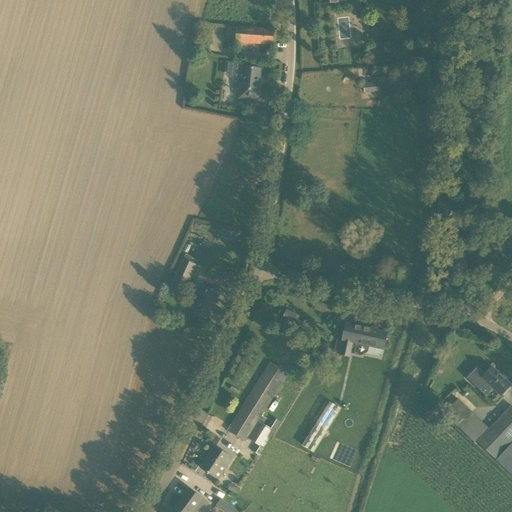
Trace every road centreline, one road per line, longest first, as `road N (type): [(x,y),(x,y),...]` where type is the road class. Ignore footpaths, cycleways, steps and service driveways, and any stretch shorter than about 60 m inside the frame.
road 1 (unclassified): [(257,271),(284,120),(287,0)]
road 2 (unclassified): [(511,346),(482,325),(422,306),(257,271)]
road 3 (unclassified): [(148,511),(257,271)]
